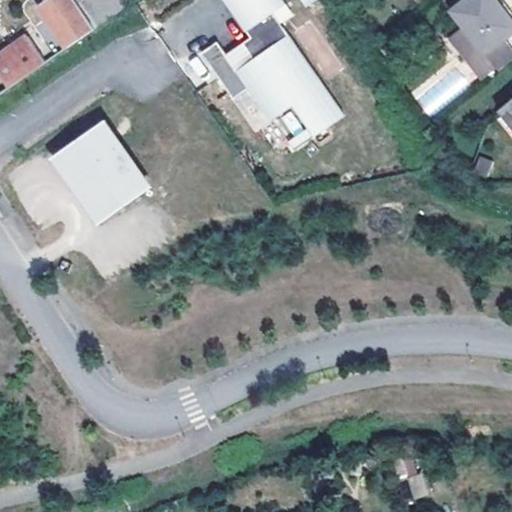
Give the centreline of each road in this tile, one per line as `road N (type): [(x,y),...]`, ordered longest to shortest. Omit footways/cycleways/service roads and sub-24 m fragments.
road 1 (residential): [(0,250),(87,385),(125,414),(179,412),(284,366),(366,344),(511,346)]
road 2 (residential): [(0,134),(92,70),(148,68)]
